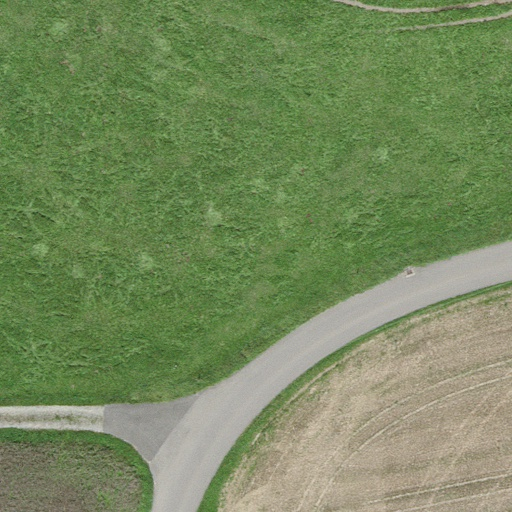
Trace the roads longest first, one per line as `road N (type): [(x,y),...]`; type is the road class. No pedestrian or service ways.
road 1 (unclassified): [(511,261),(360,313),(277,371),(215,442),(185,511)]
road 2 (track): [(215,442),(0,418)]
